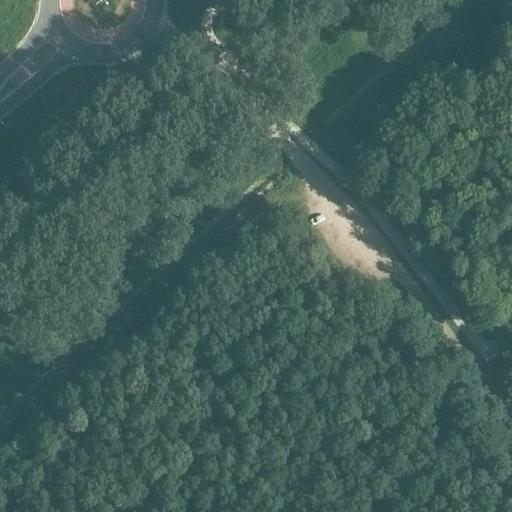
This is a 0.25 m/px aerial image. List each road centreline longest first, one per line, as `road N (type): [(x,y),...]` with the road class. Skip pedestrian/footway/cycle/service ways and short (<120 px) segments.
road 1 (track): [(481,372),(277,134),(136,44)]
road 2 (track): [(305,169),(0,461)]
